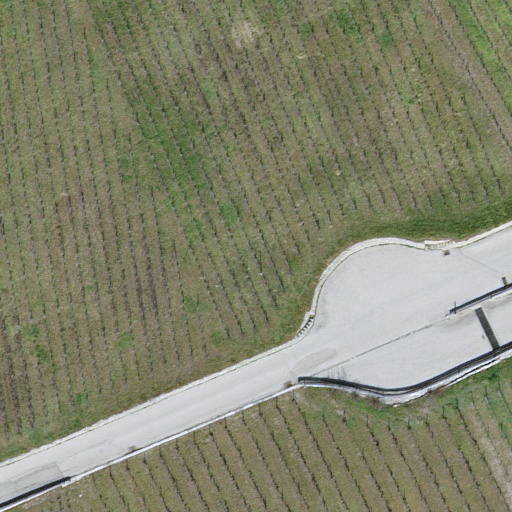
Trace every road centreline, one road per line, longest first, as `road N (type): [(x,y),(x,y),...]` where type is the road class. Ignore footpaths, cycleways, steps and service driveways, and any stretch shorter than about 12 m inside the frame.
road 1 (unclassified): [(355,337),(0,485)]
road 2 (unclassified): [(511,264),(355,337)]
road 3 (unclassified): [(511,328),(419,363),(355,337)]
